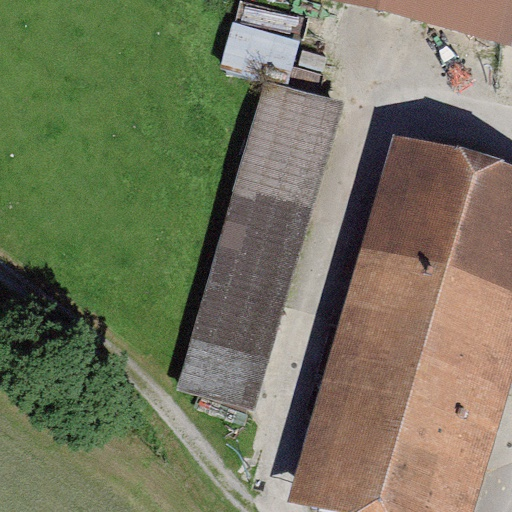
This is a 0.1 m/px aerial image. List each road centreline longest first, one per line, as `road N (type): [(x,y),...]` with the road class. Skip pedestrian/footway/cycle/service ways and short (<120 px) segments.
road 1 (track): [(412,35),(272,511)]
road 2 (track): [(132,372),(258,511)]
